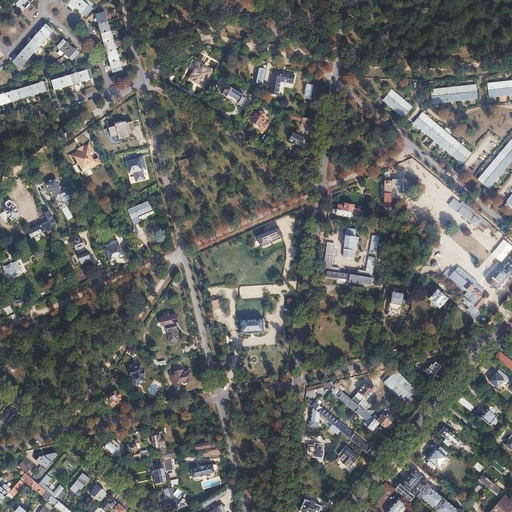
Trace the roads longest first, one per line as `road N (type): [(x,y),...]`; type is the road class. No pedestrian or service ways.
road 1 (unknown): [(511,54),(386,61),(301,52),(152,0)]
road 2 (residential): [(489,337),(342,511)]
road 3 (residential): [(60,434),(182,250)]
road 4 (residential): [(321,187),(141,79)]
road 5 (residential): [(0,329),(182,250)]
road 6 (residential): [(489,337),(297,380)]
road 7 (residential): [(297,380),(321,187)]
road 8 (unclassified): [(511,60),(447,70),(336,64)]
road 9 (residential): [(182,250),(141,79)]
road 10 (residential): [(0,179),(141,79)]
road 11 (residential): [(217,398),(60,434)]
road 12 (residential): [(182,250),(321,187)]
road 13 (residential): [(217,398),(182,250)]
road 14 (residential): [(0,122),(141,79)]
road 15 (residential): [(281,511),(297,380)]
road 16 (residential): [(412,147),(511,232)]
road 17 (residential): [(141,79),(245,6)]
road 18 (residential): [(154,511),(60,434)]
